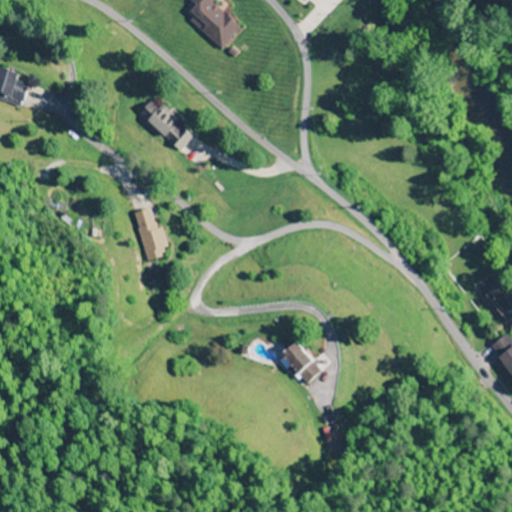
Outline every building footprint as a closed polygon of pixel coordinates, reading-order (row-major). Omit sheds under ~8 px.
[(218,49),(240,26),(211,0),(189,0),(178,12),(218,49)] [(0,69),(0,98),(7,100),(15,74),(0,69)] [(143,127),(176,154),(190,136),(157,109),(143,127)] [(145,251),(161,246),(148,208),(133,214),(145,251)] [(295,372),(308,360),(291,342),(278,355),(295,372)]
